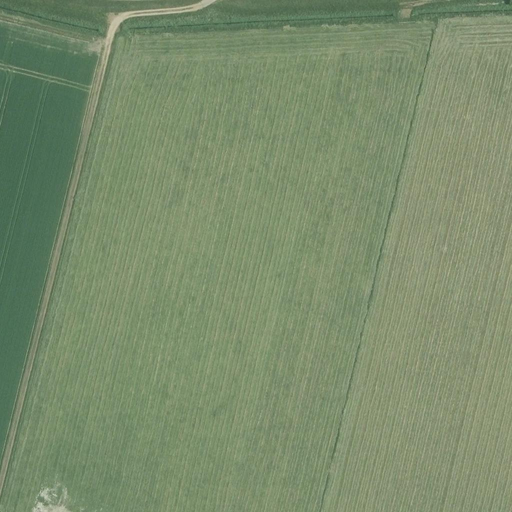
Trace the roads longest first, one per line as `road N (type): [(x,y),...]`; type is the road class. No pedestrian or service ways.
road 1 (track): [(0,490),(115,21),(208,0)]
road 2 (track): [(206,1),(242,13),(450,0)]
